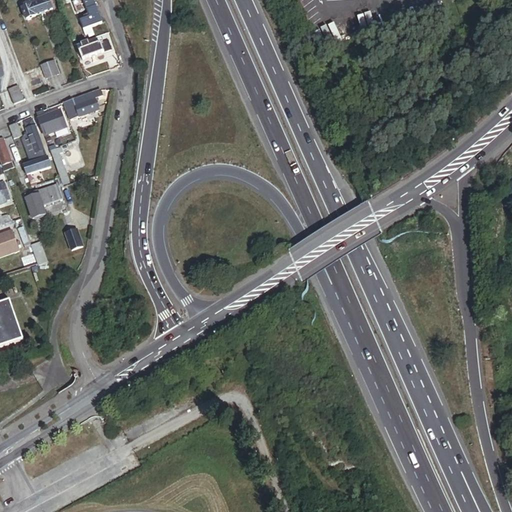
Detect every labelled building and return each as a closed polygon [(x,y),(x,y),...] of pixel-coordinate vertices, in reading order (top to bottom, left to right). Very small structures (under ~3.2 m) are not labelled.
[(22,10),(26,20),(49,11),(44,1),(34,5),(32,0),(21,0),(25,9),(22,10)] [(85,12),(94,9),(91,0),(72,0),(70,1),(75,14),(85,11),(85,12)] [(100,24),(104,23),(98,7),(94,9),(100,24)] [(90,28),(100,24),(94,9),(85,12),(88,19),(78,22),(81,31),(90,28)] [(328,27),(334,42),(346,38),(340,22),(328,27)] [(83,37),(92,34),(90,28),(81,31),(83,37)] [(79,61),(101,54),(97,44),(93,45),(92,40),(74,47),(79,61)] [(102,56),(108,54),(103,42),(97,44),(101,54),(102,56)] [(46,77),(57,73),(53,61),(41,65),(46,77)] [(14,105),(25,100),(20,86),(8,90),(14,105)] [(104,90),(67,104),(73,121),(99,113),(95,99),(105,96),(104,90)] [(44,134),(67,126),(63,112),(47,118),(45,114),(38,116),(44,134)] [(38,162),(45,160),(33,122),(26,124),(30,136),(38,162)] [(13,139),(20,137),(17,127),(10,130),(13,139)] [(32,164),(38,162),(30,136),(25,137),(24,141),(32,164)] [(0,162),(6,180),(14,177),(3,144),(0,145),(0,162)] [(61,184),(69,182),(58,150),(57,145),(49,148),(61,184)] [(23,167),(26,176),(51,168),(48,159),(45,160),(38,162),(32,164),(23,167)] [(6,201),(10,199),(5,185),(0,187),(6,201)] [(45,210),(62,204),(57,189),(26,199),(35,224),(48,219),(45,210)] [(84,248),(79,233),(69,236),(74,251),(84,248)] [(0,257),(22,250),(20,243),(18,238),(17,235),(0,240),(0,257)] [(41,244),(32,247),(39,268),(49,264),(41,244)] [(0,350),(18,344),(6,308),(0,309),(0,350)]
